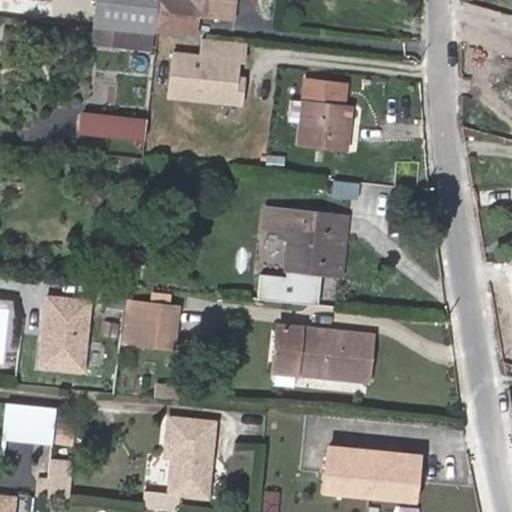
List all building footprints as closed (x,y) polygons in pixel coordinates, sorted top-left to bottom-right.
[(85,0),(54,0),(53,16),(83,19),(85,0)] [(157,0),(97,0),(94,26),(154,32),(157,0)] [(157,0),(154,32),(195,37),(196,13),(233,16),(233,0),(157,0)] [(164,76),(184,80),(187,65),(166,61),(164,76)] [(298,141),(345,145),(350,105),(343,105),(345,82),(303,78),(298,141)] [(144,141),(146,122),(97,115),(94,135),(144,141)] [(334,180),(332,194),(358,198),(360,184),(334,180)] [(298,270),(297,282),(324,285),(325,273),(330,213),(265,206),(263,228),(289,230),(286,269),(298,270)] [(340,275),(346,214),(330,213),(325,273),(340,275)] [(87,373),(92,297),(42,293),(36,369),(87,373)] [(176,306),(141,303),(137,342),(173,345),(176,306)] [(280,326),(275,370),(369,380),(372,336),(280,326)] [(59,407),(9,402),(5,438),(55,443),(59,407)] [(177,493),(204,497),(211,422),(168,418),(163,455),(171,455),(166,492),(177,493)] [(233,473),(250,473),(250,492),(264,492),(264,444),(233,444),(233,473)] [(420,457),(331,447),(328,475),(340,475),(338,492),(404,499),(406,483),(417,484),(420,457)] [(74,461),(54,459),(50,498),(70,501),(74,461)] [(338,492),(340,475),(328,475),(326,491),(338,492)] [(416,500),(417,484),(406,483),(404,499),(416,500)] [(177,493),(166,492),(142,490),(140,508),(175,511),(177,493)] [(264,490),(262,511),(278,511),(281,491),(264,490)]
